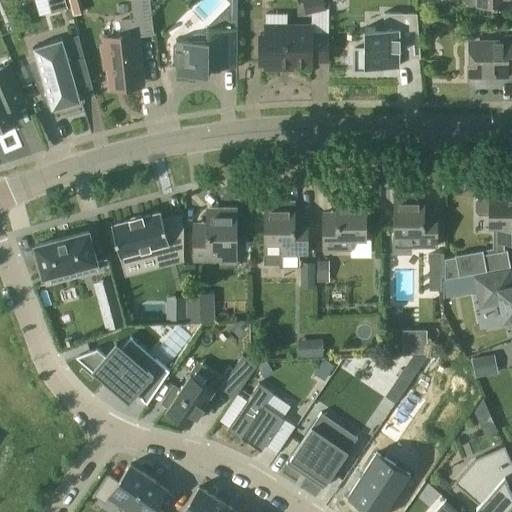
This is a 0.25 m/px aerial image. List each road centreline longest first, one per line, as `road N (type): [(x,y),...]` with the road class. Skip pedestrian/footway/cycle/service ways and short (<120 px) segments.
road 1 (residential): [(0,201),(160,146),(276,132),(511,126)]
road 2 (residential): [(307,511),(212,457),(108,428)]
road 3 (residential): [(108,428),(53,378),(0,249)]
